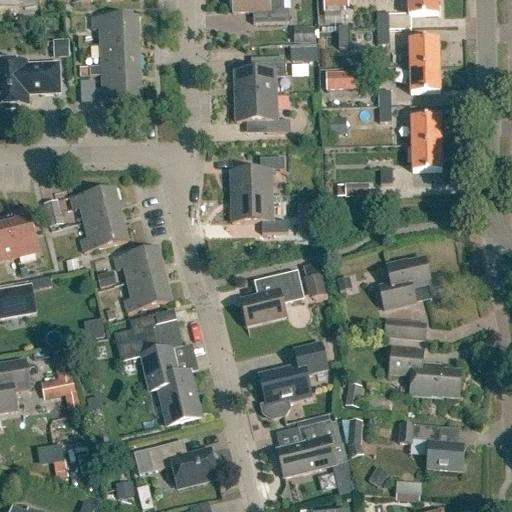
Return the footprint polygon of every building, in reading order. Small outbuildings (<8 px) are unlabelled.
[(19,0),(0,0),(0,15),(21,12),(19,0)] [(231,0),(232,15),(252,14),(253,26),(289,24),(289,9),(285,9),(284,0),(231,0)] [(347,0),(323,0),(323,10),(348,9),(347,0)] [(437,0),(407,0),(408,18),(438,17),(437,0)] [(389,16),(377,17),(377,33),(389,32),(389,16)] [(139,17),(94,19),(94,33),(102,32),(103,44),(140,42),(139,17)] [(338,27),(338,49),(349,49),(349,27),(338,27)] [(314,30),(294,30),(294,47),(315,46),(314,30)] [(377,49),(389,48),(389,32),(377,33),(377,49)] [(439,41),(409,42),(410,68),(439,67),(439,41)] [(140,42),(103,44),(104,69),(141,68),(140,42)] [(313,49),(293,50),(294,64),(313,63),(313,49)] [(285,61),(251,62),(251,74),(235,74),(235,100),(276,99),(276,81),(286,81),(285,61)] [(28,63),(0,64),(0,108),(3,108),(6,111),(17,111),(20,108),(30,107),(29,97),(35,91),(41,97),(61,96),(60,66),(28,67),(28,63)] [(439,67),(410,68),(410,94),(440,93),(439,67)] [(104,92),(97,92),(97,104),(143,103),(141,68),(104,69),(91,70),(91,80),(104,79),(104,92)] [(357,91),(357,73),(324,74),(325,92),(357,91)] [(391,110),(391,94),(379,95),(379,111),(391,110)] [(276,99),(235,100),(236,126),(266,125),(266,137),(290,136),(290,124),(277,124),(276,99)] [(379,127),(392,126),(391,110),(379,111),(379,127)] [(441,118),(411,119),(411,146),(442,145),(441,118)] [(442,145),(411,146),(412,172),(442,172),(442,145)] [(231,171),(258,170),(258,158),(231,159),(231,171)] [(260,174),(230,175),(231,201),(272,199),(271,174),(284,173),(284,161),(260,162),(260,174)] [(381,172),(381,188),(393,188),(393,172),(381,172)] [(369,187),(345,187),(345,188),(338,188),(338,200),(345,200),(345,201),(369,201),(369,187)] [(114,188),(71,199),(74,211),(81,209),(85,225),(121,216),(114,188)] [(272,199),(231,201),(232,226),(262,226),(262,238),(288,237),(288,224),(273,225),(272,199)] [(63,225),(57,202),(45,206),(52,229),(63,225)] [(300,233),(315,232),(315,206),(300,206),(300,233)] [(0,263),(39,254),(29,210),(14,214),(17,224),(0,227),(0,263)] [(88,240),(81,242),(84,255),(128,244),(121,216),(85,225),(88,240)] [(158,248),(114,259),(117,272),(125,271),(128,285),(165,276),(158,248)] [(391,288),(379,291),(384,314),(408,308),(404,294),(430,288),(424,262),(407,266),(407,264),(386,269),(391,288)] [(115,272),(99,275),(102,287),(117,284),(115,272)] [(297,275),(262,284),(265,298),(240,304),(247,330),(286,321),(283,308),(304,303),(297,275)] [(132,300),(124,301),(128,315),(172,304),(165,276),(128,285),(132,300)] [(304,281),(308,301),(326,297),(321,277),(304,281)] [(31,290),(0,295),(0,323),(36,317),(31,290)] [(134,332),(115,336),(122,363),(144,358),(153,392),(161,390),(170,427),(202,419),(190,374),(180,377),(173,351),(184,348),(176,312),(132,323),(134,332)] [(384,340),(424,345),(426,328),(386,323),(384,340)] [(259,378),(266,408),(261,409),(263,418),(272,423),(285,420),(290,412),(288,406),(311,400),(306,379),(327,373),(321,347),(294,353),(297,369),(259,378)] [(391,350),(388,377),(411,379),(409,396),(440,400),(441,398),(457,400),(460,373),(444,371),(444,367),(422,364),(423,354),(391,350)] [(53,357),(58,383),(41,386),(44,403),(65,399),(69,423),(82,420),(77,395),(75,395),(68,354),(53,357)] [(0,368),(0,417),(17,415),(14,395),(31,393),(26,364),(0,368)] [(358,411),(362,389),(349,388),(345,409),(358,411)] [(362,446),(363,422),(352,421),(350,445),(362,446)] [(302,447),(277,453),(284,481),(336,468),(332,450),(337,449),(330,423),(298,431),(302,447)] [(462,475),(464,448),(439,446),(440,430),(400,427),(398,447),(411,449),(412,445),(429,446),(426,472),(462,475)] [(219,465),(220,461),(219,458),(217,456),(213,455),(212,450),(178,459),(174,443),(147,450),(152,472),(172,467),(177,489),(219,478),(216,468),(219,465)] [(39,467),(54,464),(57,482),(66,480),(60,446),(36,450),(39,467)] [(395,502),(418,503),(420,486),(396,484),(395,502)]
